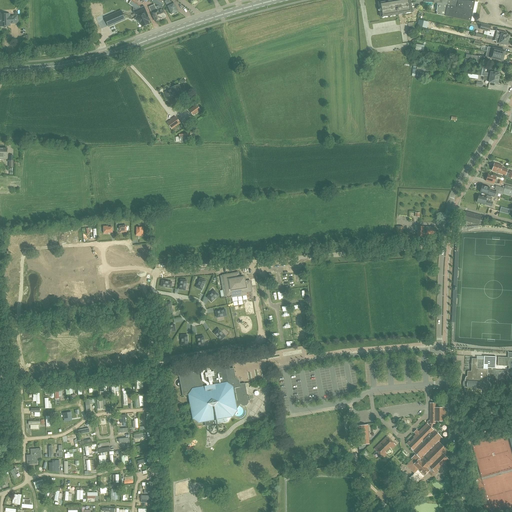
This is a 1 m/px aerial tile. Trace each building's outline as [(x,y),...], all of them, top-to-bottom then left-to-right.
[(131,3),(130,5),(134,8),(136,9),(137,9),(140,8),(139,6),(138,7),(139,4),(135,2),(135,1),(133,0),(131,0),(130,3),(131,3)] [(171,14),(178,11),(174,3),(173,4),(171,2),(170,2),(169,0),(167,0),(165,1),(171,14)] [(419,1),(419,0),(415,0),(415,2),(411,3),(410,0),(393,0),(378,3),(381,17),(412,12),(411,7),(419,5),(419,1)] [(419,0),(419,1),(423,1),(423,2),(437,3),(437,10),(436,10),(436,11),(437,11),(437,14),(471,21),(473,21),(475,13),(477,2),(475,1),(458,0),(458,1),(455,1),(455,0),(419,0)] [(163,9),(159,11),(157,12),(154,5),(149,7),(152,14),(155,21),(162,18),(166,16),(163,9)] [(134,8),(133,11),(135,16),(139,14),(140,16),(135,18),(137,21),(138,20),(139,23),(140,22),(143,27),(149,24),(147,20),(149,19),(149,20),(150,20),(148,16),(144,6),(140,8),(137,9),(136,9),(134,8)] [(9,24),(18,24),(18,16),(10,16),(10,14),(3,15),(3,13),(0,13),(0,26),(9,26),(9,24)] [(105,18),(108,26),(121,20),(118,13),(105,18)] [(493,37),(508,40),(509,36),(506,35),(506,32),(502,31),(499,30),(498,32),(492,30),(491,33),(488,32),(487,35),(493,37)] [(508,40),(493,37),(492,40),(498,42),(498,41),(499,42),(499,44),(503,45),(503,44),(506,45),(508,40)] [(487,52),(504,56),(505,51),(488,47),(487,52)] [(504,56),(487,52),(485,57),(502,61),(504,56)] [(483,77),(490,78),(498,79),(499,74),(491,72),(490,74),(484,73),(485,65),(480,64),(479,68),(478,73),(475,73),(475,72),(472,72),(471,74),(478,75),(483,76),(483,77)] [(183,94),(179,84),(171,88),(172,89),(165,92),(168,99),(175,96),(175,97),(183,94)] [(200,110),(197,105),(189,110),(193,115),(200,110)] [(180,123),(175,117),(167,122),(172,129),(180,123)] [(509,174),(506,173),(508,170),(501,168),(502,166),(494,163),(492,171),(499,173),(508,176),(508,178),(511,178),(511,172),(510,172),(509,174)] [(501,185),(502,181),(495,179),(496,176),(491,175),(491,176),(488,174),(486,181),(494,183),(497,184),(501,185)] [(490,187),(482,185),(482,186),(481,186),(480,188),(481,188),(480,192),(487,195),(487,194),(494,197),(496,192),(489,190),(490,187)] [(511,190),(505,189),(496,186),(494,190),(503,193),(511,196),(511,190)] [(491,207),(493,202),(486,200),(487,198),(479,195),(477,202),(484,205),(491,207)] [(466,212),(465,216),(465,218),(464,220),(469,221),(478,224),(480,217),(481,216),(466,212)] [(426,236),(435,236),(435,228),(431,228),(431,227),(426,227),(426,228),(423,228),(423,227),(417,227),(417,237),(423,237),(423,236),(426,236)] [(414,231),(405,231),(405,239),(413,240),(414,231)] [(238,273),(223,275),(226,296),(231,295),(232,298),(247,295),(247,292),(251,291),(250,281),(246,282),(246,281),(246,282),(245,282),(244,277),(239,278),(239,276),(240,276),(239,276),(238,273)] [(205,281),(200,278),(196,288),(202,290),(205,281)] [(214,291),(207,298),(211,302),(218,295),(214,291)] [(225,336),(218,329),(214,333),(221,340),(225,336)] [(467,371),(467,377),(476,377),(476,382),(487,382),(486,388),(487,388),(494,389),(494,386),(504,387),(507,385),(507,371),(491,370),(491,368),(495,368),(496,357),(484,356),(483,361),(482,361),(481,361),(481,359),(472,359),(472,361),(471,362),(470,364),(471,365),(471,367),(471,372),(467,371)] [(511,357),(507,358),(498,357),(498,366),(510,366),(510,374),(511,373),(511,357)] [(184,370),(177,371),(178,376),(179,376),(180,378),(181,387),(183,396),(188,395),(190,406),(192,419),(193,419),(199,423),(204,422),(205,426),(208,426),(209,425),(208,425),(214,423),(214,424),(215,424),(228,422),(231,417),(233,417),(234,415),(237,411),(237,409),(239,406),(240,404),(243,406),(245,406),(247,405),(249,402),(248,401),(250,400),(249,396),(247,396),(245,383),(240,384),(239,380),(236,377),(235,372),(233,372),(233,368),(232,369),(232,368),(230,369),(229,366),(226,367),(225,363),(184,371),(184,370)] [(467,377),(466,377),(464,381),(463,381),(463,382),(463,383),(463,384),(463,385),(463,386),(463,387),(463,388),(464,388),(465,392),(466,392),(466,398),(481,398),(481,388),(486,389),(487,388),(486,388),(487,382),(476,382),(476,377),(467,377)] [(442,438),(433,429),(432,429),(433,424),(436,424),(436,421),(445,421),(445,408),(435,408),(435,404),(430,404),(430,424),(429,427),(427,424),(418,432),(417,431),(414,433),(416,435),(414,437),(414,438),(410,443),(409,442),(407,444),(412,450),(411,450),(417,455),(416,457),(415,456),(412,459),(413,460),(412,460),(411,462),(407,466),(415,473),(419,469),(425,476),(428,472),(433,477),(439,471),(437,470),(445,462),(446,463),(449,460),(444,455),(448,451),(438,442),(442,438)] [(366,425),(357,426),(358,445),(368,444),(366,425)] [(387,436),(380,443),(387,449),(389,447),(391,449),(395,445),(387,436)] [(387,449),(380,443),(374,449),(382,457),(386,454),(384,451),(387,449)] [(37,464),(37,456),(41,455),(41,448),(31,449),(31,457),(27,457),(27,464),(37,464)] [(147,463),(152,462),(151,458),(140,460),(142,467),(148,466),(147,463)] [(386,510),(389,507),(381,501),(378,504),(379,508),(382,511),(386,510)]
